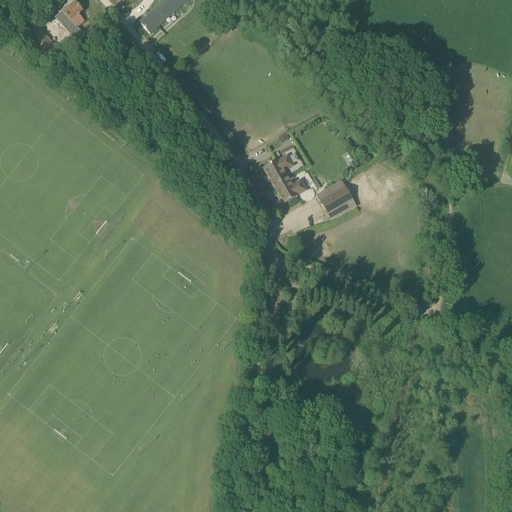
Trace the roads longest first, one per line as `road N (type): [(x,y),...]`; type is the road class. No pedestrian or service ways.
road 1 (track): [(274,254),(264,203),(104,0)]
road 2 (track): [(240,511),(274,254)]
road 3 (track): [(274,254),(445,321)]
